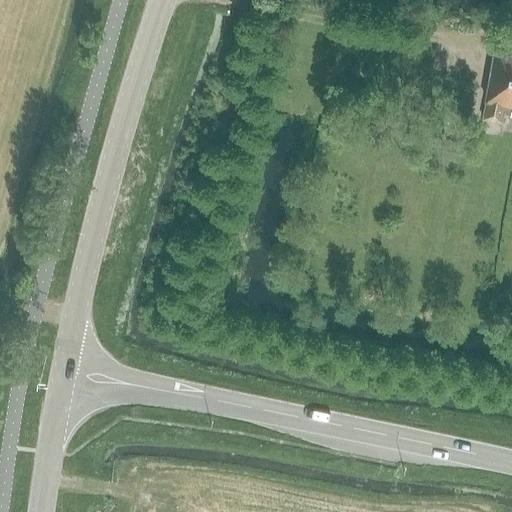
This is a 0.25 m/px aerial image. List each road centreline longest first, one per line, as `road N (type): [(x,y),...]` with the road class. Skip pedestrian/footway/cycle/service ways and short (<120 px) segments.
road 1 (tertiary): [(66,358),(162,0)]
road 2 (secondary): [(511,463),(170,393)]
road 3 (secondary): [(41,511),(59,391)]
